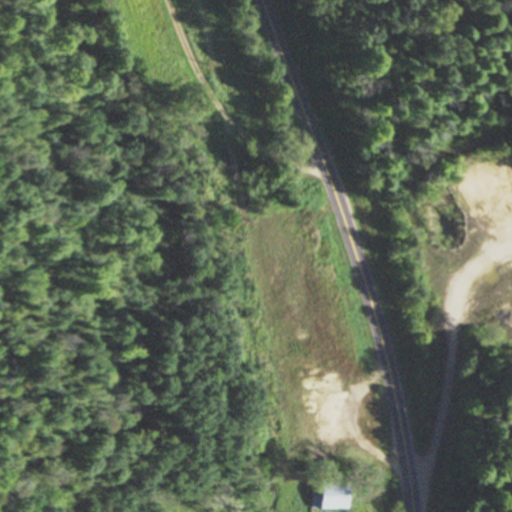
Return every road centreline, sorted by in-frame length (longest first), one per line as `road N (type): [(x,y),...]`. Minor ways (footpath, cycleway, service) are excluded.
road 1 (secondary): [(407,511),(403,438),(367,298),(265,0)]
road 2 (residential): [(329,189),(218,103),(171,0)]
